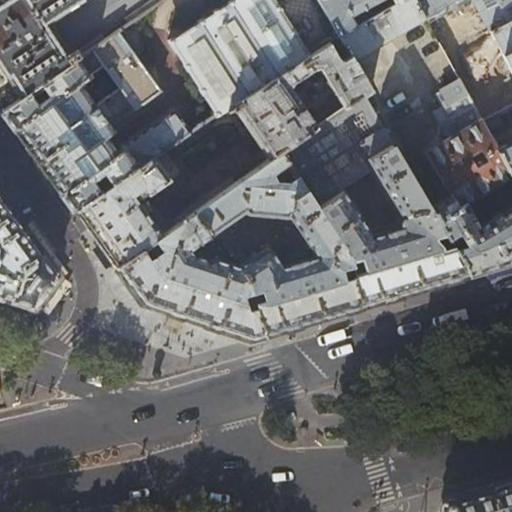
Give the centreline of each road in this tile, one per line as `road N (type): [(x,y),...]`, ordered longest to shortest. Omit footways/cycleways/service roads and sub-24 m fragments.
road 1 (primary): [(511,300),(170,410)]
road 2 (primary): [(245,485),(392,472),(511,439)]
road 3 (residential): [(0,156),(86,283),(80,321),(36,364)]
road 4 (primary): [(39,511),(245,485)]
road 5 (primary): [(170,410),(0,446)]
road 6 (secondary): [(170,410),(36,364)]
